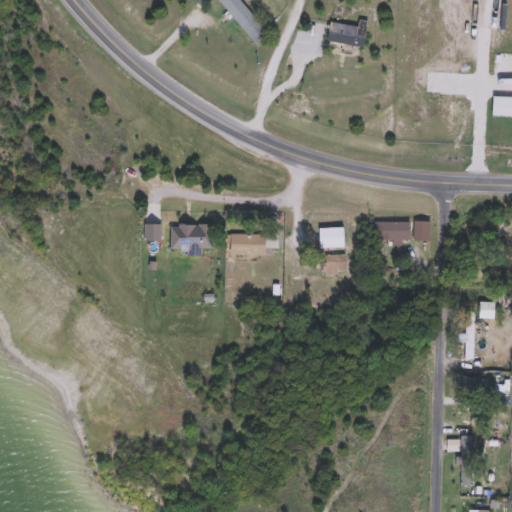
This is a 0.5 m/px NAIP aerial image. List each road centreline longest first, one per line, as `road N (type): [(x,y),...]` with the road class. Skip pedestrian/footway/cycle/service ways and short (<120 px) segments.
road 1 (tertiary): [(511,182),(341,166),(253,140),(163,83),(77,0)]
road 2 (residential): [(444,180),(434,511)]
